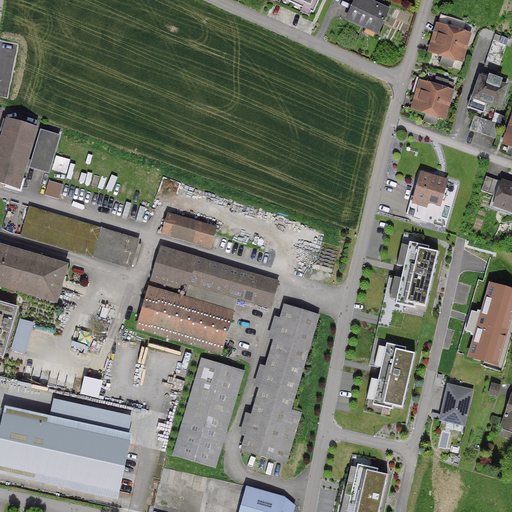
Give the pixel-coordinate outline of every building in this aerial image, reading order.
[(320,0),(285,0),(314,13),(320,0)] [(356,0),(348,20),(366,28),(368,23),(377,28),(380,21),(382,22),(387,11),(376,6),(377,4),(381,6),(383,2),(379,0),(356,0)] [(437,25),(440,26),(462,32),(464,24),(439,17),(437,25)] [(468,34),(462,32),(440,26),(437,25),(437,26),(440,27),(436,40),(464,49),(468,34)] [(459,63),(464,49),(436,40),(432,55),(459,63)] [(505,46),(492,41),(486,61),(499,65),(505,46)] [(486,104),(498,108),(505,88),(499,86),(500,81),(488,77),(486,81),(479,79),(476,88),(474,87),(467,108),(482,114),(486,104)] [(445,89),(423,83),(419,97),(446,106),(451,91),(450,91),(452,85),(446,83),(445,89)] [(442,120),(446,106),(419,97),(414,112),(442,120)] [(469,131),(475,133),(480,119),(473,117),(469,131)] [(486,121),(480,119),(475,133),(482,135),(486,121)] [(0,142),(0,184),(17,190),(35,129),(7,121),(0,142)] [(493,123),(486,121),(482,135),(488,137),(493,123)] [(500,126),(493,123),(488,137),(495,139),(500,126)] [(58,141),(38,135),(28,168),(48,174),(58,141)] [(494,196),(499,182),(485,177),(480,191),(494,196)] [(428,181),(420,179),(414,198),(439,205),(445,183),(429,178),(428,181)] [(511,186),(502,183),(494,206),(511,212),(511,186)] [(129,269),(137,241),(29,209),(21,236),(129,269)] [(215,230),(167,215),(162,232),(210,247),(215,230)] [(211,246),(217,248),(219,239),(214,237),(211,246)] [(428,248),(409,243),(395,304),(414,309),(415,305),(425,308),(437,253),(427,251),(428,248)] [(61,281),(65,267),(58,265),(58,264),(43,260),(42,260),(12,251),(0,247),(0,286),(55,302),(61,281)] [(270,308),(277,284),(159,249),(150,280),(186,291),(188,284),(270,308)] [(136,327),(221,352),(232,316),(147,291),(136,327)] [(19,308),(0,302),(0,355),(5,357),(19,308)] [(289,412),(318,316),(284,306),(240,451),(285,464),(299,415),(289,412)] [(408,349),(389,344),(375,405),(394,410),(395,406),(405,409),(417,354),(408,352),(408,349)] [(214,469),(244,372),(200,359),(171,456),(214,469)] [(470,391),(446,386),(439,420),(463,425),(470,391)] [(488,395),(495,397),(498,387),(491,386),(488,395)] [(501,426),(511,429),(511,396),(501,426)] [(0,466),(34,474),(114,491),(125,442),(2,415),(0,423),(0,466)] [(382,469),(352,463),(341,511),(381,511),(390,474),(381,472),(382,469)] [(279,511),(284,498),(250,488),(243,511),(279,511)]
